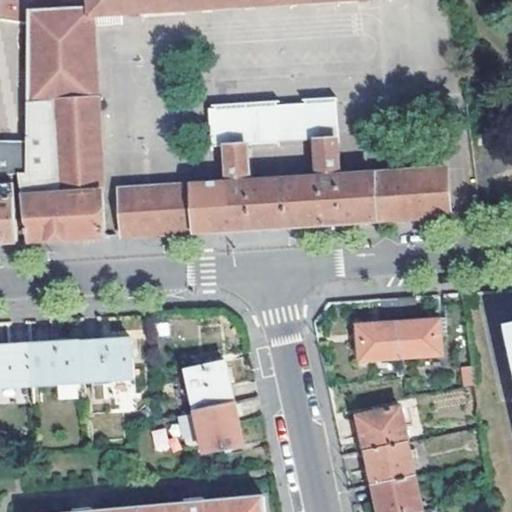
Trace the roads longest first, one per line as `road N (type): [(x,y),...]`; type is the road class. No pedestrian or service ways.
road 1 (residential): [(270,268),(0,285)]
road 2 (residential): [(270,268),(322,511)]
road 3 (residential): [(511,249),(270,268)]
